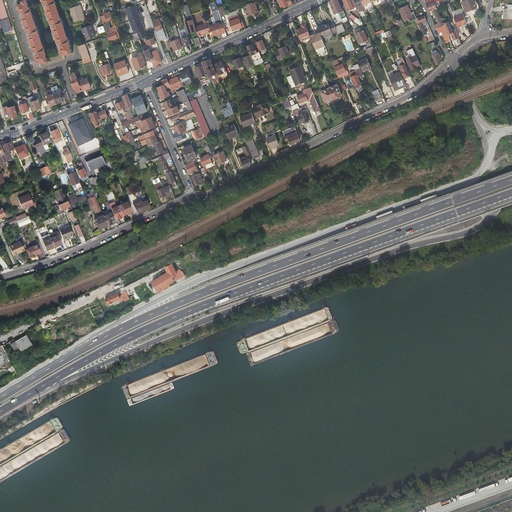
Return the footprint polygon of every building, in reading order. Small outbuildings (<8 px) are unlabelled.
[(39,35),(36,26),(35,26),(32,16),(33,16),(30,7),(29,7),(26,0),(24,0),(20,2),(21,3),(16,5),(36,65),(41,63),(42,65),(48,62),(46,55),(43,45),(42,45),(39,35)] [(70,47),(69,42),(67,37),(66,37),(63,27),(60,17),(59,17),(56,8),(57,7),(54,0),(41,0),(61,56),(67,54),(67,56),(72,54),(70,47)] [(342,11),(339,5),(336,0),(333,0),(329,2),(335,14),(339,12),(341,16),(345,15),(343,11),(342,11)] [(342,0),(348,11),(351,10),(354,9),(350,0),(342,0)] [(426,4),(429,12),(431,11),(433,10),(437,8),(435,3),(434,0),(426,4)] [(473,8),(474,8),(476,7),(475,4),(475,1),(474,2),(473,0),(465,0),(463,1),(467,12),(474,10),(473,8)] [(213,4),(214,5),(214,6),(211,7),(218,25),(214,26),(212,19),(207,21),(208,23),(211,33),(212,36),(220,33),(222,39),(228,37),(223,23),(220,13),(219,11),(216,2),(213,4)] [(249,7),(246,8),(250,16),(260,11),(258,6),(261,4),(260,2),(257,4),(257,3),(254,5),(253,3),(249,5),(249,7)] [(70,8),(72,15),(75,22),(85,18),(80,5),(70,8)] [(125,9),(135,34),(138,33),(140,40),(147,37),(144,31),(145,30),(143,24),(141,21),(136,5),(125,9)] [(408,19),(409,20),(409,22),(416,19),(413,13),(411,14),(407,5),(399,9),(404,20),(408,19)] [(434,21),(437,28),(444,24),(443,23),(441,18),(437,8),(433,10),(437,20),(434,21)] [(192,26),(189,27),(186,28),(188,34),(196,32),(194,25),(195,25),(189,9),(186,10),(192,26)] [(462,9),(459,11),(456,12),(464,33),(470,30),(462,9)] [(321,17),(320,14),(319,11),(314,14),(317,23),(325,19),(324,16),(321,17)] [(242,17),(235,20),(229,22),(232,31),(245,26),(242,17)] [(160,40),(168,38),(161,18),(153,21),(160,40)] [(104,24),(110,41),(117,38),(117,37),(118,36),(115,28),(117,28),(114,20),(104,24)] [(392,22),(384,25),(386,29),(397,24),(395,20),(392,22)] [(415,24),(416,25),(417,27),(419,25),(423,35),(427,33),(423,25),(427,23),(426,20),(419,23),(415,24)] [(443,23),(444,24),(450,39),(454,37),(455,40),(459,38),(455,29),(452,30),(448,21),(443,23)] [(208,23),(195,27),(199,37),(211,33),(208,23)] [(299,30),(299,29),(296,30),(299,40),(303,39),(304,40),(310,38),(309,36),(305,24),(301,26),(302,29),(299,30)] [(332,34),(327,24),(323,26),(322,25),(317,27),(320,33),(322,39),(332,35),(332,34)] [(328,24),(327,24),(332,34),(337,32),(333,24),(329,25),(328,24)] [(444,24),(437,28),(436,28),(438,32),(442,30),(447,41),(451,40),(450,39),(444,24)] [(81,28),(83,34),(85,40),(95,36),(91,25),(81,28)] [(183,29),(184,34),(186,39),(182,40),(185,48),(191,45),(185,29),(183,29)] [(355,36),(358,40),(360,45),(368,41),(364,32),(355,36)] [(135,34),(132,35),(139,55),(140,57),(136,58),(136,57),(131,59),(136,70),(147,66),(146,63),(148,62),(144,51),(143,47),(140,40),(138,33),(135,34)] [(310,38),(317,55),(325,51),(323,48),(323,46),(324,46),(322,39),(320,33),(314,35),(314,34),(309,36),(310,38)] [(183,48),(181,44),(179,39),(173,42),(172,39),(170,40),(175,52),(183,48)] [(256,43),(258,47),(259,51),(266,48),(262,40),(256,43)] [(343,42),(348,52),(353,49),(348,40),(343,42)] [(82,60),(88,58),(90,57),(85,44),(78,47),(82,60)] [(246,47),(250,55),(250,56),(257,53),(256,52),(254,46),(252,47),(251,45),(250,44),(247,45),(246,47)] [(143,47),(144,51),(148,62),(150,68),(162,63),(157,51),(151,53),(148,46),(148,45),(143,47)] [(282,57),(288,55),(294,52),(291,46),(285,49),(284,46),(274,51),(278,59),(283,57),(282,57)] [(252,59),(261,56),(259,51),(256,52),(257,53),(250,56),(252,59)] [(436,65),(438,64),(440,63),(439,59),(437,54),(436,54),(432,56),(436,65)] [(250,55),(246,56),(243,58),(244,60),(243,61),(244,63),(247,62),(247,63),(245,64),(246,68),(251,66),(251,64),(253,63),(252,59),(250,56),(250,55)] [(405,60),(408,65),(410,70),(416,68),(415,67),(419,65),(415,55),(405,60)] [(104,65),(102,66),(99,67),(102,74),(112,71),(108,58),(103,60),(105,63),(104,64),(104,65)] [(241,63),(242,62),(240,58),(239,59),(239,58),(233,60),(236,68),(242,65),(241,63)] [(202,63),(208,77),(210,82),(213,81),(211,76),(216,74),(216,73),(213,65),(210,59),(202,63)] [(361,72),(368,69),(370,68),(366,59),(358,62),(361,72)] [(400,65),(401,65),(401,66),(399,67),(402,74),(401,75),(403,79),(410,76),(408,72),(407,72),(404,65),(405,65),(402,60),(400,61),(401,64),(400,65)] [(115,65),(117,70),(119,76),(130,72),(125,61),(115,65)] [(222,61),(218,63),(215,64),(215,65),(218,72),(219,74),(226,71),(222,61)] [(345,72),(343,68),(342,65),(338,66),(336,61),(332,63),(337,75),(345,72)] [(201,80),(208,77),(202,63),(195,66),(201,80)] [(288,70),(292,78),(295,86),(305,82),(299,65),(288,70)] [(357,77),(359,76),(361,75),(357,65),(353,66),(357,77)] [(77,93),(82,91),(79,82),(75,72),(70,74),(71,79),(70,79),(74,90),(75,89),(77,93)] [(184,89),(185,91),(189,89),(187,84),(193,82),(189,73),(179,77),(184,89)] [(231,75),(232,78),(233,81),(236,80),(237,82),(240,81),(236,73),(231,75)] [(393,76),(395,83),(398,89),(405,86),(403,79),(401,75),(400,73),(393,76)] [(359,81),(358,81),(356,75),(351,77),(354,86),(357,85),(358,87),(361,85),(359,82),(359,81)] [(167,87),(168,86),(170,86),(171,87),(169,88),(170,91),(182,86),(178,77),(168,81),(167,78),(162,81),(164,85),(158,88),(163,99),(170,95),(167,87)] [(79,82),(82,91),(91,87),(88,78),(79,82)] [(34,79),(30,80),(28,81),(31,89),(37,88),(34,79)] [(383,86),(381,82),(377,83),(384,99),(392,96),(388,84),(383,86)] [(299,104),(309,99),(315,112),(319,110),(309,87),(302,91),(303,93),(296,96),(299,104)] [(330,100),(334,97),(330,89),(321,93),(325,102),(330,100)] [(53,94),(57,103),(62,101),(59,92),(53,94)] [(189,101),(186,93),(181,95),(184,103),(186,102),(189,101)] [(50,106),(57,103),(53,94),(47,97),(50,106)] [(127,106),(127,109),(130,108),(133,106),(128,95),(123,97),(127,106)] [(32,113),(32,111),(26,97),(26,96),(23,96),(25,101),(22,101),(22,100),(19,101),(20,104),(19,105),(22,113),(29,110),(30,114),(32,113)] [(26,97),(32,111),(42,108),(38,98),(34,100),(34,101),(32,102),(29,96),(26,97)] [(139,115),(143,112),(148,110),(142,96),(132,100),(139,115)] [(196,99),(189,102),(192,109),(193,109),(195,115),(204,138),(211,135),(196,99)] [(290,106),(287,99),(280,102),(283,109),(290,106)] [(167,110),(175,106),(174,104),(172,105),(170,100),(164,102),(167,110)] [(128,109),(127,109),(127,106),(126,107),(124,101),(116,105),(118,110),(121,109),(121,111),(124,110),(124,111),(126,110),(128,109)] [(230,107),(229,103),(228,102),(226,102),(229,109),(223,112),(226,118),(234,114),(230,107)] [(256,118),(259,117),(261,115),(268,111),(264,102),(252,108),(256,118)] [(370,109),(369,106),(368,103),(362,105),(365,112),(370,109)] [(18,115),(16,110),(15,106),(8,107),(7,105),(2,106),(5,119),(18,115)] [(177,106),(175,106),(167,110),(169,115),(180,111),(177,106)] [(292,112),(293,113),(293,115),(298,113),(298,111),(305,108),(305,106),(292,112)] [(186,118),(195,115),(193,109),(191,110),(191,111),(184,114),(186,118)] [(101,120),(101,119),(103,118),(100,111),(98,112),(97,112),(90,115),(96,128),(100,126),(98,121),(101,120)] [(251,113),(245,116),(239,118),(243,127),(254,122),(251,113)] [(297,117),(299,120),(300,123),(303,122),(303,123),(307,121),(307,120),(310,119),(307,113),(304,114),(297,117)] [(84,117),(69,124),(79,145),(94,138),(84,117)] [(155,127),(153,122),(144,126),(146,130),(155,127)] [(175,131),(177,130),(179,129),(180,132),(186,130),(183,123),(173,127),(175,131)] [(123,126),(127,134),(131,132),(130,128),(128,124),(123,126)] [(234,137),(235,138),(239,136),(234,125),(224,129),(228,139),(234,137)] [(286,141),(287,140),(289,139),(291,144),(300,140),(296,132),(294,126),(283,132),(285,137),(284,137),(286,141)] [(56,142),(59,140),(62,139),(61,137),(58,129),(51,131),(54,140),(55,139),(56,142)] [(52,142),(48,131),(47,132),(40,135),(41,138),(48,154),(49,158),(54,156),(50,147),(49,144),(49,145),(48,143),(52,142)] [(155,135),(148,138),(145,140),(148,147),(149,147),(158,142),(155,135)] [(274,135),(266,138),(270,150),(274,148),(274,147),(276,146),(278,145),(274,135)] [(247,146),(251,154),(253,158),(259,155),(251,136),(244,139),(247,146)] [(41,138),(32,141),(37,152),(40,150),(42,156),(48,154),(41,138)] [(8,151),(14,149),(12,144),(11,144),(9,141),(3,144),(6,152),(4,153),(4,156),(6,160),(11,159),(8,151)] [(160,142),(158,142),(149,147),(151,152),(158,149),(161,154),(162,154),(162,153),(164,152),(160,142)] [(14,149),(18,160),(29,156),(24,145),(14,149)] [(186,156),(194,152),(191,145),(183,148),(186,156)] [(246,156),(251,154),(247,146),(243,148),(246,156)] [(71,152),(68,147),(64,149),(66,154),(65,155),(68,163),(73,161),(72,155),(71,152)] [(140,165),(144,163),(149,161),(146,155),(141,157),(138,151),(135,153),(140,165)] [(197,158),(194,152),(186,156),(188,162),(197,158)] [(217,164),(221,162),(226,160),(222,152),(213,156),(217,164)] [(101,155),(101,154),(100,153),(96,156),(96,157),(91,160),(87,162),(91,170),(106,163),(102,155),(101,155)] [(164,170),(168,168),(165,161),(166,160),(169,158),(167,153),(165,154),(159,157),(164,170)] [(211,162),(208,154),(207,154),(199,157),(203,166),(211,162)] [(250,158),(248,159),(246,160),(245,157),(241,158),(240,157),(239,157),(243,167),(252,163),(250,158)] [(197,170),(197,169),(196,167),(197,166),(196,165),(195,165),(193,161),(186,165),(189,174),(197,170)] [(47,175),(51,173),(48,165),(39,169),(42,177),(47,175)] [(82,167),(79,168),(77,170),(78,172),(81,178),(87,175),(83,165),(82,166),(82,167)] [(168,169),(168,168),(164,170),(169,182),(171,189),(177,186),(171,172),(170,171),(175,168),(174,166),(168,169)] [(191,177),(193,181),(195,185),(200,183),(199,181),(202,179),(200,176),(206,173),(205,171),(199,173),(191,177)] [(72,185),(80,182),(76,172),(68,175),(72,185)] [(97,177),(95,178),(93,179),(93,176),(89,178),(92,186),(100,182),(97,177)] [(162,188),(163,188),(162,185),(161,182),(154,184),(157,191),(158,190),(161,197),(165,196),(162,188)] [(173,194),(171,189),(169,182),(162,185),(163,188),(167,197),(173,194)] [(62,188),(53,192),(58,203),(53,205),(57,215),(62,213),(59,204),(67,200),(62,188)] [(70,205),(78,201),(75,193),(69,196),(70,199),(68,200),(70,205)] [(33,203),(29,194),(17,198),(22,208),(33,204),(35,210),(32,211),(33,215),(40,212),(35,202),(33,203)] [(93,205),(95,212),(101,209),(95,195),(88,198),(91,206),(93,205)] [(142,201),(141,201),(141,200),(136,202),(139,207),(135,209),(137,214),(150,207),(146,198),(144,199),(145,200),(142,201)] [(62,209),(66,207),(70,206),(70,205),(68,200),(67,200),(59,204),(62,213),(64,213),(62,209)] [(120,208),(122,215),(123,215),(132,211),(128,201),(118,205),(120,208)] [(120,216),(122,215),(120,208),(116,210),(113,202),(109,204),(115,218),(115,219),(120,217),(120,216)] [(115,219),(115,218),(109,204),(106,205),(108,209),(109,209),(111,212),(104,215),(103,214),(95,218),(100,228),(112,222),(112,223),(116,221),(115,219)] [(30,222),(28,216),(26,216),(16,220),(16,222),(18,226),(30,222)] [(14,217),(7,221),(9,225),(16,222),(16,220),(14,217)] [(59,230),(61,235),(64,240),(67,239),(66,238),(73,235),(69,225),(59,230)] [(49,235),(54,247),(62,244),(57,231),(49,235)] [(54,247),(49,235),(41,238),(46,250),(54,247)] [(20,241),(9,246),(13,256),(24,251),(20,241)] [(30,259),(33,258),(35,257),(35,256),(40,254),(37,248),(27,252),(30,259)] [(171,277),(173,276),(175,275),(174,274),(176,273),(172,264),(165,267),(168,273),(169,272),(171,277)] [(155,286),(156,288),(158,290),(166,286),(164,281),(155,286)] [(105,298),(106,301),(107,304),(120,297),(117,292),(105,298)] [(17,348),(18,350),(19,352),(31,345),(25,335),(10,344),(13,350),(17,348)]
